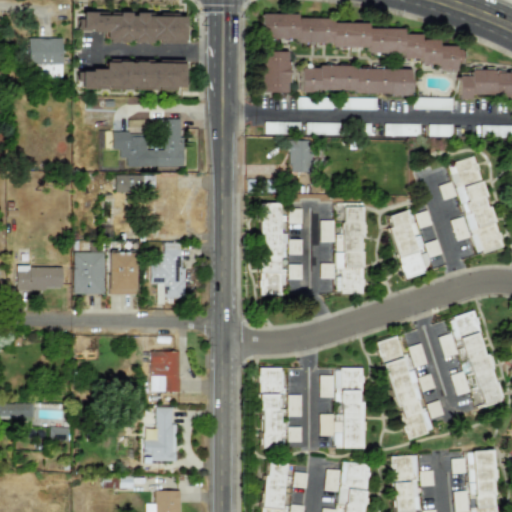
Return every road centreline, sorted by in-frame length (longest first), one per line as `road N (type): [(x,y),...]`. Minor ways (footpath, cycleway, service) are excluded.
road 1 (tertiary): [(223,511),(223,0)]
road 2 (residential): [(511,283),(464,286),(304,340),(223,342)]
road 3 (residential): [(0,320),(223,324)]
